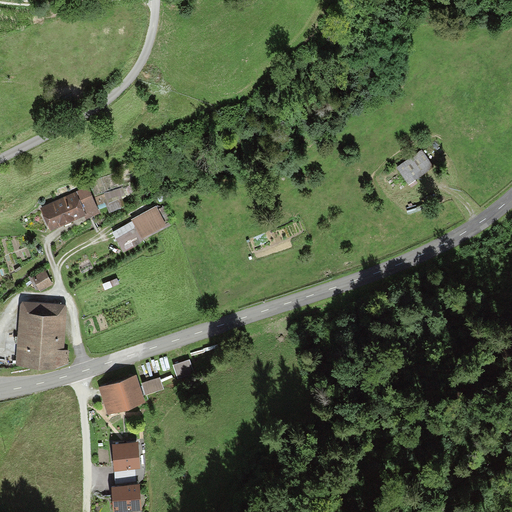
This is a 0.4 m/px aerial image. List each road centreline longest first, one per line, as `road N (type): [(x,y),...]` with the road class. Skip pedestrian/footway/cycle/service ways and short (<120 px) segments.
road 1 (tertiary): [(0,389),(121,359),(389,268),(477,226),(511,199)]
road 2 (track): [(324,0),(304,35),(244,94),(0,203)]
road 3 (track): [(86,511),(77,370)]
road 4 (track): [(152,0),(151,39),(139,67),(94,107)]
road 5 (track): [(511,457),(388,473)]
